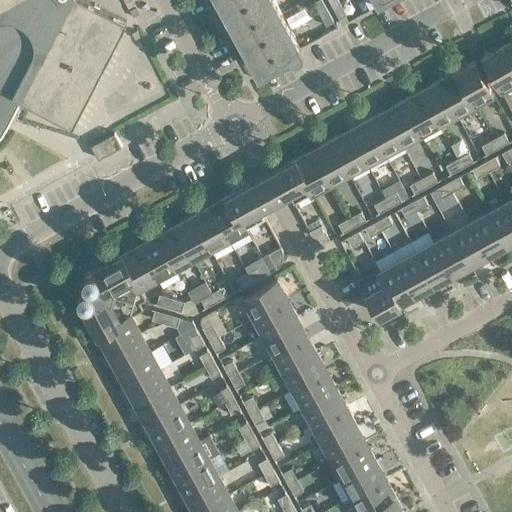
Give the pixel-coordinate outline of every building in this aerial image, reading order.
[(0,0),(0,135),(2,133),(6,127),(20,98),(72,125),(126,20),(87,0),(0,0)] [(300,47),(274,0),(221,0),(223,2),(225,1),(228,5),(225,6),(232,19),(235,18),(237,22),(234,23),(241,36),(244,35),(246,39),(244,40),(251,53),(253,51),(255,55),(253,57),(260,69),(291,52),(292,53),(293,54),(294,54),(296,54),(297,54),(298,53),(299,52),(300,51),(300,50),(300,48),(300,47)] [(327,9),(321,0),(315,0),(313,2),(320,13),(327,9)] [(346,14),(340,3),(332,7),(339,18),(346,14)] [(334,21),(327,9),(320,13),(326,25),(334,21)] [(511,39),(506,43),(507,44),(502,46),(511,64),(511,39)] [(511,82),(511,64),(502,46),(497,49),(496,48),(483,56),(501,88),(511,82)] [(461,69),(456,72),(473,103),(492,93),(474,60),(460,68),(461,69)] [(473,103),(456,72),(451,74),(451,73),(438,80),(456,113),(473,103)] [(456,113),(438,80),(425,87),(425,88),(420,91),(438,123),(456,113)] [(438,123),(420,91),(415,94),(415,93),(402,100),(420,133),(438,123)] [(420,133),(402,100),(389,107),(389,108),(385,111),(402,142),(420,133)] [(402,142),(385,111),(380,113),(379,112),(366,119),(384,152),(402,142)] [(384,152),(366,119),(353,126),(354,128),(349,130),(366,162),(384,152)] [(366,162),(349,130),(344,133),(343,132),(330,139),(348,172),(366,162)] [(114,133),(91,145),(92,146),(93,145),(99,157),(97,157),(98,158),(121,146),(122,146),(114,132),(113,132),(114,133)] [(504,132),(493,138),(497,147),(509,141),(504,132)] [(497,147),(493,138),(481,144),(486,153),(497,147)] [(348,172),(330,139),(317,146),(318,147),(313,150),(330,181),(348,172)] [(511,157),(511,147),(511,146),(502,152),(507,161),(511,157)] [(330,181),(313,150),(308,153),(307,151),(294,158),(312,191),(330,181)] [(468,151),(457,158),(462,167),(473,161),(468,151)] [(495,156),(483,162),(488,171),(500,165),(495,156)] [(312,191),(294,158),(281,166),(282,167),(276,170),(276,169),(275,169),(264,175),(247,185),(247,186),(242,189),(241,187),(228,195),(246,228),(265,217),(259,207),(276,197),(287,191),(293,202),(312,191)] [(462,167),(457,158),(445,164),(450,173),(462,167)] [(488,171),(483,162),(472,168),(477,177),(488,171)] [(432,171),(421,177),(426,186),(437,180),(432,171)] [(459,175),(448,181),(453,190),(464,184),(459,175)] [(426,186),(421,177),(410,183),(415,193),(426,186)] [(453,190),(448,181),(436,188),(441,197),(453,190)] [(396,191),(385,197),(390,206),(401,200),(396,191)] [(246,228),(228,195),(215,202),(216,203),(211,206),(228,237),(246,228)] [(423,195),(412,201),(417,210),(428,204),(423,195)] [(390,206),(385,197),(374,203),(379,212),(390,206)] [(417,210),(412,201),(401,207),(405,216),(417,210)] [(511,213),(505,202),(487,212),(505,244),(511,240),(511,213)] [(228,237),(211,206),(206,208),(205,207),(192,214),(210,247),(228,237)] [(361,210),(349,216),(354,225),(366,219),(361,210)] [(505,244),(487,212),(470,221),(487,253),(492,250),(492,252),(505,244)] [(210,247),(192,214),(179,221),(180,223),(175,225),(192,257),(210,247)] [(387,214),(376,221),(381,230),(392,223),(387,214)] [(354,225),(349,216),(338,223),(343,232),(354,225)] [(381,230),(376,221),(365,227),(370,236),(381,230)] [(487,253),(470,221),(452,231),(470,264),(483,257),(482,256),(487,253)] [(321,224),(309,231),(310,232),(311,233),(312,235),(313,236),(316,237),(318,238),(321,239),(322,240),(324,240),(328,239),(329,239),(321,224)] [(192,257),(175,225),(170,228),(169,227),(156,234),(174,267),(192,257)] [(352,246),(363,239),(358,230),(347,237),(352,246)] [(470,264),(452,231),(434,241),(451,273),(456,270),(457,271),(470,264)] [(174,267),(156,234),(143,241),(144,242),(139,245),(156,277),(174,267)] [(451,273),(434,241),(416,251),(434,284),(447,277),(446,275),(451,273)] [(156,277),(139,245),(134,248),(133,246),(121,254),(145,298),(146,298),(139,286),(156,277)] [(281,248),(281,246),(268,253),(277,268),(279,266),(280,264),(281,263),(282,261),(282,259),(283,258),(283,256),(283,255),(283,253),(283,252),(282,249),(281,248)] [(434,284),(416,251),(398,261),(415,292),(420,290),(421,291),(434,284)] [(121,254),(87,272),(86,273),(85,275),(84,275),(84,276),(84,278),(84,279),(84,280),(85,282),(85,283),(86,284),(88,285),(87,286),(139,301),(145,298),(121,254)] [(415,292),(398,261),(380,270),(398,303),(411,296),(410,295),(415,292)] [(258,266),(247,272),(252,281),(263,275),(258,266)] [(398,303),(380,270),(362,281),(366,289),(365,289),(366,292),(367,291),(379,312),(384,309),(385,310),(398,303)] [(252,281),(247,272),(236,279),(241,288),(252,281)] [(244,297),(255,316),(286,298),(284,293),(285,293),(277,279),(244,297)] [(79,297),(79,298),(98,332),(142,307),(139,301),(87,286),(87,288),(85,288),(83,288),(81,290),(80,291),(79,293),(79,294),(79,295),(79,296),(79,297)] [(223,286),(211,292),(216,301),(228,295),(223,286)] [(216,301),(211,292),(200,298),(205,307),(216,301)] [(156,303),(169,307),(172,297),(159,293),(156,303)] [(184,301),(172,297),(169,307),(181,311),(184,301)] [(289,303),(286,298),(255,316),(264,334),(297,316),(290,303),(289,303)] [(143,308),(142,307),(98,332),(105,345),(106,344),(109,349),(140,332),(131,315),(143,308)] [(152,319),(164,323),(167,313),(155,309),(152,319)] [(180,316),(167,313),(164,323),(177,326),(180,316)] [(304,329),(297,316),(264,334),(274,351),(306,334),(303,329),(304,329)] [(204,329),(210,340),(219,335),(213,324),(204,329)] [(150,350),(140,332),(109,349),(111,354),(110,355),(117,368),(150,350)] [(189,336),(195,348),(205,343),(198,332),(189,336)] [(309,339),(306,334),(274,351),(284,369),(317,351),(310,338),(309,339)] [(225,347),(219,335),(210,340),(216,351),(225,347)] [(160,367),(150,350),(117,368),(124,380),(125,380),(128,385),(160,367)] [(199,355),(205,366),(214,361),(208,350),(199,355)] [(324,364),(317,351),(284,369),(294,387),(325,370),(323,365),(324,364)] [(223,365),(229,376),(239,371),(232,360),(223,365)] [(221,372),(214,361),(205,366),(211,377),(221,372)] [(170,385),(160,367),(128,385),(131,390),(130,390),(137,403),(170,385)] [(328,375),(325,370),(294,387),(304,405),(336,387),(329,374),(328,375)] [(245,382),(239,371),(229,376),(236,387),(245,382)] [(179,403),(170,385),(137,403),(144,416),(145,416),(148,421),(179,403)] [(219,390),(225,402),(234,397),(228,385),(219,390)] [(343,400),(336,387),(304,405),(313,423),(345,406),(342,401),(343,400)] [(243,400),(249,412),(258,407),(252,395),(243,400)] [(240,408),(234,397),(225,402),(231,413),(240,408)] [(189,421),(179,403),(148,421),(150,426),(149,426),(156,439),(189,421)] [(348,411),(345,406),(313,423),(323,441),(356,423),(349,410),(348,411)] [(264,418),(258,407),(249,412),(255,423),(264,418)] [(199,439),(189,421),(156,439),(163,452),(165,451),(167,456),(199,439)] [(238,426),(244,437),(253,433),(247,421),(238,426)] [(363,436),(356,423),(323,441),(333,459),(365,442),(362,437),(363,436)] [(262,436),(269,447),(278,443),(271,431),(262,436)] [(260,444),(253,433),(244,437),(251,449),(260,444)] [(209,457),(199,439),(167,456),(170,461),(169,462),(176,475),(209,457)] [(367,446),(365,442),(333,459),(343,477),(375,459),(368,446),(367,446)] [(284,454),(278,443),(269,447),(275,459),(284,454)] [(219,475),(209,457),(176,475),(183,488),(184,487),(187,492),(219,475)] [(258,462),(264,473),(273,468),(267,457),(258,462)] [(383,472),(375,459),(343,477),(352,495),(384,477),(381,472),(383,472)] [(282,472),(288,483),(297,478),(291,467),(282,472)] [(279,480),(273,468),(264,473),(270,485),(279,480)] [(228,493),(219,475),(187,492),(190,497),(188,498),(196,511),(228,493)] [(387,482),(384,477),(352,495),(361,511),(363,511),(395,495),(388,482),(387,482)] [(303,490),(297,478),(288,483),(294,495),(303,490)] [(235,511),(238,511),(228,493),(196,511),(235,511)] [(277,498),(284,509),(293,504),(286,493),(277,498)] [(402,508),(395,495),(363,511),(403,511),(401,509),(402,508)] [(302,508),(303,511),(315,511),(311,503),(302,508)]
